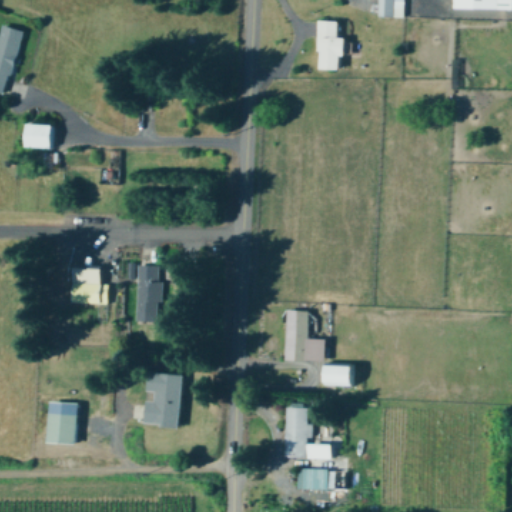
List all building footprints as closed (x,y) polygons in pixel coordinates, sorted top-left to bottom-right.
[(380,0),(380,14),(406,15),(406,0),(380,0)] [(344,67),(344,53),(350,53),(351,35),(342,34),(343,18),(322,18),(321,66),(344,67)] [(24,27),(4,22),(0,36),(0,89),(9,92),(24,27)] [(26,144),(58,145),(59,122),(26,121),(26,144)] [(139,319),(161,319),(162,299),(166,299),(167,278),(162,278),(163,263),(140,262),(139,319)] [(110,301),(111,282),(105,282),(106,267),(75,266),(74,300),(110,301)] [(313,308),(291,307),(289,357),(330,358),(330,336),(312,336),(313,308)] [(331,383),(362,384),(362,363),(331,362),(331,383)] [(151,388),(159,389),(158,399),(150,398),(148,422),(183,424),(186,372),(152,370),(151,388)] [(84,400),(54,400),(53,440),(83,441),(84,400)] [(311,405),(288,405),(288,454),(310,455),(310,435),(316,435),(316,422),(311,421),(311,405)] [(339,442),(313,441),(312,456),(339,456),(339,442)] [(338,487),(338,467),(302,466),(301,487),(338,487)]
